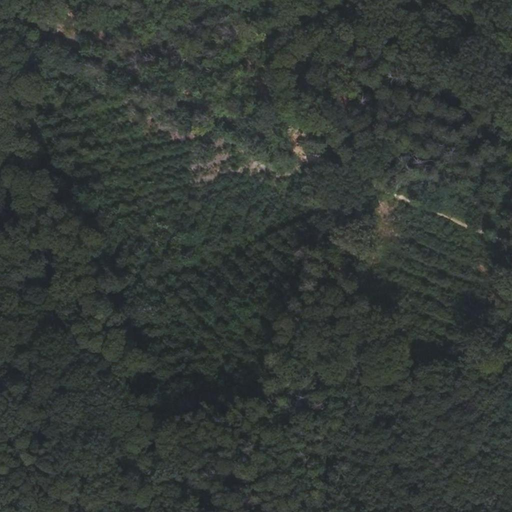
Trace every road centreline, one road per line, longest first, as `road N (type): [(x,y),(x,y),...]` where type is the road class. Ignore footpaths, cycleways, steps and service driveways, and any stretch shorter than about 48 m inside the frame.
road 1 (track): [(148,511),(76,295),(0,167)]
road 2 (track): [(331,164),(0,17)]
road 3 (track): [(511,245),(331,164)]
road 4 (track): [(511,105),(443,46),(356,0)]
